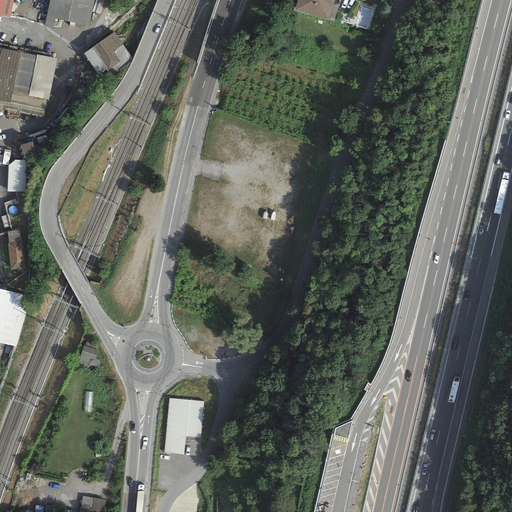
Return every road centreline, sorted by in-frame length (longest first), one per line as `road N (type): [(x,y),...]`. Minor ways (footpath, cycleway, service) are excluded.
road 1 (residential): [(227,370),(258,361),(282,336),(401,0)]
road 2 (residential): [(125,345),(106,331),(63,256),(51,232),(49,194),(135,75),(165,0)]
road 3 (motorway): [(420,511),(511,125)]
road 4 (primary): [(150,331),(181,168),(229,0)]
road 5 (motorway): [(444,235),(381,511)]
road 6 (motorway): [(501,0),(444,235)]
road 7 (motorway): [(444,235),(373,398)]
road 8 (unclassified): [(164,511),(213,445),(227,370)]
road 9 (primary): [(134,511),(145,382)]
